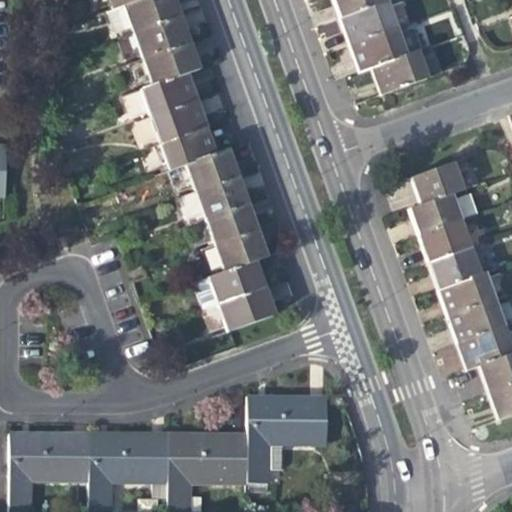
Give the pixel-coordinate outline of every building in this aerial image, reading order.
[(105,0),(111,14),(122,9),(146,0),(105,0)] [(130,31),(132,36),(177,20),(172,6),(169,0),(146,0),(122,9),(111,14),(106,15),(113,37),(118,35),(130,31)] [(384,8),(380,0),(328,0),(332,10),(337,24),(384,8)] [(385,12),(384,8),(337,24),(343,40),(347,51),(393,34),(410,28),(402,6),(385,12)] [(132,36),(142,64),(187,48),(183,37),(177,20),(132,36)] [(130,31),(118,35),(120,40),(132,36),(130,31)] [(403,59),(393,34),(347,51),(352,63),(356,76),(366,73),(403,59)] [(142,64),(151,91),(184,78),(197,74),(192,60),(187,48),(142,64)] [(413,55),(403,59),(366,73),(371,88),(375,99),(422,83),(413,55)] [(139,95),(148,121),(194,104),(189,92),(184,78),(151,91),(139,95)] [(148,121),(158,148),(204,131),(198,117),(194,104),(148,121)] [(168,175),(184,169),(213,159),(208,143),(204,131),(158,148),(168,175)] [(184,169),(193,195),(233,180),(229,169),(224,155),(213,159),(184,169)] [(410,193),(416,209),(447,198),(456,194),(446,165),(406,179),(410,193)] [(193,195),(203,221),(243,207),(238,195),(233,180),(193,195)] [(409,225),(414,239),(456,224),(447,198),(416,209),(405,213),(409,225)] [(203,221),(213,250),(253,235),(247,219),(243,207),(203,221)] [(420,254),(424,266),(465,251),(456,224),(414,239),(420,254)] [(258,250),(253,235),(213,250),(222,275),(251,265),(263,261),(258,250)] [(475,279),(465,251),(424,266),(429,282),(434,295),(475,279)] [(191,286),(201,312),(215,307),(260,292),(256,280),(251,265),(222,275),(191,286)] [(481,277),(475,279),(434,295),(439,307),(443,319),(490,302),(481,277)] [(266,307),(260,292),(215,307),(225,335),(270,319),(266,307)] [(499,328),(490,302),(443,319),(447,332),(452,346),(499,328)] [(462,373),(473,369),(509,355),(499,328),(452,346),(457,359),(462,373)] [(478,383),(482,395),(511,384),(511,354),(509,355),(473,369),(478,383)] [(511,414),(511,384),(482,395),(487,408),(491,422),(511,414)] [(242,399),(242,438),(242,487),(265,487),(265,448),(322,448),(323,400),(273,399),(242,399)] [(26,511),(27,485),(84,486),(85,437),(46,437),(5,437),(4,511),(26,511)] [(105,511),(105,486),(162,486),(163,437),(119,437),(85,437),(84,486),(83,511),(105,511)] [(185,511),(185,486),(242,487),(242,438),(203,438),(163,437),(162,486),(162,511),(185,511)]
